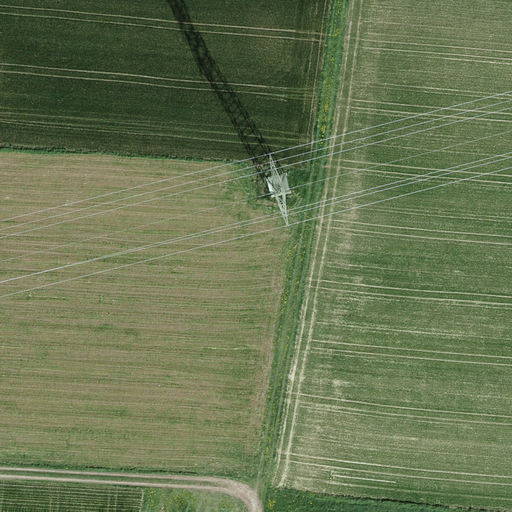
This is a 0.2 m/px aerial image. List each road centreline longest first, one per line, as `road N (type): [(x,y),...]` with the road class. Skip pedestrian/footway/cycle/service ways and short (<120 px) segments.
road 1 (track): [(257,494),(320,78)]
road 2 (track): [(0,472),(257,494),(254,511)]
